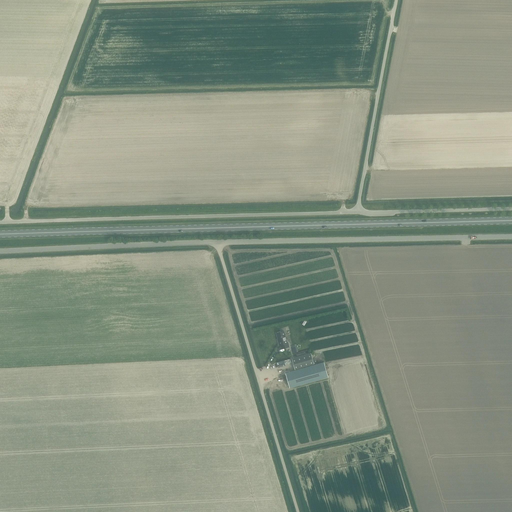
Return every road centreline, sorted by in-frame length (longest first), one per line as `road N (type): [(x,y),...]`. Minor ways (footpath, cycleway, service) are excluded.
road 1 (primary): [(511,220),(0,234)]
road 2 (unclassified): [(358,212),(0,222)]
road 3 (unclassified): [(217,242),(511,236)]
road 4 (unclassified): [(298,511),(217,242)]
road 5 (unclassified): [(0,251),(217,242)]
road 6 (unclassified): [(358,212),(396,0)]
road 7 (unclassified): [(511,208),(358,212)]
